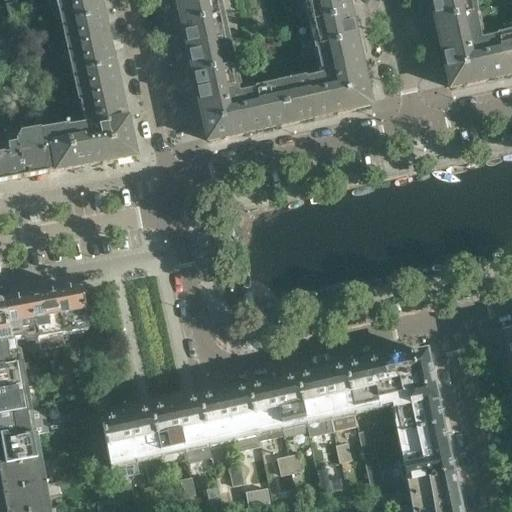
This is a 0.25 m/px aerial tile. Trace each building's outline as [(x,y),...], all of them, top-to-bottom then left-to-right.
[(100,0),(56,0),(63,26),(103,17),(99,0),(100,0)] [(220,17),(215,0),(175,0),(178,9),(179,9),(182,25),(220,17)] [(308,0),(313,23),(350,15),(347,0),(308,0)] [(473,14),(469,0),(430,0),(434,13),(433,13),(435,22),(473,14)] [(490,54),(487,42),(479,44),(473,14),(435,22),(437,31),(438,31),(450,89),(466,86),(467,87),(475,85),(470,58),(490,54)] [(357,39),(355,31),(354,31),(350,15),(313,23),(319,48),(357,39)] [(111,50),(107,33),(106,33),(103,17),(63,26),(74,76),(114,67),(110,50),(111,50)] [(231,67),(220,17),(182,25),(186,41),(185,42),(189,59),(190,59),(193,75),(231,67)] [(511,75),(511,36),(499,39),(507,77),(511,75)] [(371,107),(358,48),(359,48),(357,39),(319,48),(325,78),(318,79),(321,91),(340,87),(346,113),(355,111),(355,110),(371,107)] [(507,77),(499,39),(487,42),(490,54),(470,58),(475,85),(484,83),(484,82),(507,77)] [(122,100),(118,82),(117,83),(114,67),(74,76),(85,126),(125,118),(121,100),(122,100)] [(248,107),(245,95),(237,97),(231,67),(193,75),(208,142),(224,139),(224,140),(233,138),(227,112),(248,107)] [(346,113),(340,87),(321,91),(318,79),(306,82),(314,119),(337,114),(337,115),(346,113)] [(314,119),(306,82),(257,93),(264,130),(281,126),(281,127),(298,123),(298,122),(314,119)] [(264,130),(257,93),(245,95),(248,107),(227,112),(233,138),(242,136),(242,135),(264,130)] [(135,158),(127,121),(126,121),(125,118),(85,126),(85,127),(68,130),(75,170),(102,165),(102,166),(113,164),(113,163),(135,158)] [(75,170),(68,130),(45,135),(44,131),(42,132),(42,135),(41,135),(49,174),(49,175),(57,175),(57,173),(75,170)] [(49,174),(41,135),(18,140),(17,142),(17,145),(24,179),(49,174)] [(0,183),(24,179),(17,145),(9,147),(10,154),(0,156),(0,183)] [(511,229),(422,249),(427,271),(511,251),(511,229)] [(414,251),(320,272),(325,293),(419,273),(414,251)] [(88,328),(81,290),(55,295),(62,332),(88,328)] [(62,332),(55,295),(30,300),(37,337),(62,332)] [(37,337),(30,300),(4,304),(11,341),(14,341),(15,341),(37,337)] [(0,343),(11,341),(4,304),(0,305),(0,343)] [(0,368),(19,365),(15,341),(14,341),(11,341),(0,343),(0,368)] [(436,401),(426,353),(401,359),(406,380),(399,381),(402,398),(394,400),(395,403),(394,403),(395,410),(436,401)] [(402,398),(399,381),(406,380),(401,359),(369,366),(378,407),(394,403),(395,403),(394,400),(402,398)] [(46,364),(35,366),(31,367),(32,373),(48,370),(46,364)] [(0,393),(23,389),(19,365),(0,368),(0,393)] [(378,407),(369,366),(345,371),(354,412),(378,407)] [(354,412),(345,371),(321,376),(330,417),(354,412)] [(330,417),(321,376),(296,382),(306,423),(308,431),(318,429),(317,420),(330,417)] [(306,423),(296,382),(272,387),(281,428),(306,423)] [(281,428),(272,387),(248,392),(257,433),(281,428)] [(0,418),(28,413),(23,389),(0,393),(0,418)] [(257,433),(248,392),(224,398),(233,439),(257,433)] [(233,439),(224,398),(200,403),(209,444),(233,439)] [(442,426),(436,401),(395,410),(401,435),(442,426)] [(209,444),(200,403),(175,408),(184,449),(209,444)] [(184,449),(175,408),(151,414),(160,455),(162,464),(186,459),(184,449)] [(105,425),(103,412),(85,415),(87,428),(102,425),(105,425)] [(32,436),(28,413),(0,418),(0,442),(32,437),(32,436)] [(160,455),(151,414),(127,419),(136,460),(160,455)] [(136,460),(127,419),(105,424),(105,425),(102,425),(110,466),(136,460)] [(381,439),(378,423),(371,432),(373,441),(381,439)] [(447,450),(442,426),(401,435),(406,458),(447,450)] [(373,441),(371,432),(359,435),(361,443),(373,441)] [(0,468),(37,462),(34,446),(38,445),(37,436),(32,436),(32,437),(0,442),(0,468)] [(378,465),(373,441),(361,443),(366,467),(378,465)] [(351,462),(347,446),(337,448),(340,464),(351,462)] [(340,464),(337,448),(327,450),(330,467),(340,464)] [(452,474),(447,450),(406,458),(411,482),(452,474)] [(302,473),(299,456),(288,459),(291,475),(302,473)] [(291,475),(288,459),(278,461),(281,477),(291,475)] [(47,495),(46,485),(44,476),(39,477),(37,462),(0,468),(0,475),(6,511),(40,511),(45,511),(43,496),(47,495)] [(383,487),(378,465),(366,467),(371,489),(372,489),(379,487),(383,487)] [(254,483),(250,467),(240,469),(243,486),(254,483)] [(243,486),(240,469),(229,471),(233,488),(243,486)] [(458,498),(452,474),(411,482),(415,505),(458,498)] [(205,494),(202,477),(191,480),(194,496),(205,494)] [(194,496),(191,480),(181,482),(185,498),(185,499),(194,497),(194,496)] [(382,500),(379,487),(372,489),(374,502),(382,500)] [(157,505),(153,488),(143,491),(146,507),(157,505)] [(146,507),(143,491),(132,493),(136,509),(146,507)] [(460,511),(458,498),(415,505),(416,511),(460,511)]
